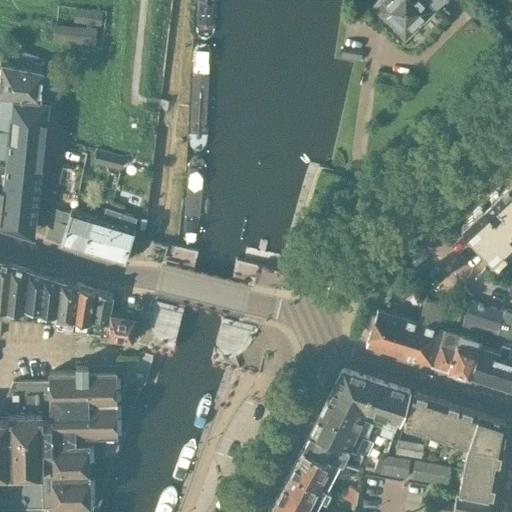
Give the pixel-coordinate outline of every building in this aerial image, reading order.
[(212,32),(213,0),(195,0),(194,32),(198,37),(202,38),(207,37),(212,32)] [(377,0),(374,4),(387,17),(388,16),(404,34),(431,9),(421,0),(377,0)] [(100,14),(75,11),(73,25),(99,27),(100,14)] [(96,30),(53,25),(51,41),(94,46),(96,30)] [(204,141),(208,42),(193,41),(188,141),(196,151),(204,141)] [(1,62),(0,70),(0,94),(13,96),(39,98),(43,70),(36,68),(38,56),(19,49),(18,53),(17,57),(16,65),(1,62)] [(0,222),(33,233),(49,99),(39,98),(13,96),(6,157),(0,211),(0,222)] [(97,148),(94,160),(121,167),(124,155),(97,148)] [(205,165),(203,156),(189,155),(187,163),(182,226),(184,239),(190,245),(197,239),(201,228),(205,165)] [(290,163),(267,247),(284,252),(308,168),(290,163)] [(266,168),(245,234),(262,239),(283,173),(266,168)] [(511,234),(511,183),(509,181),(490,198),(493,201),(486,208),(511,234)] [(511,238),(511,234),(486,208),(484,205),(461,225),(491,257),(511,238)] [(103,254),(117,209),(107,206),(103,217),(88,213),(78,246),(103,254)] [(49,217),(45,236),(61,241),(78,246),(88,213),(72,208),(71,212),(65,210),(62,221),(51,217),(49,217)] [(125,261),(135,227),(135,226),(134,226),(137,215),(117,209),(103,254),(125,261)] [(0,314),(5,316),(11,261),(0,257),(0,314)] [(22,318),(28,266),(11,261),(5,316),(22,318)] [(38,320),(44,271),(28,266),(22,318),(38,320)] [(54,322),(60,276),(44,271),(38,320),(54,322)] [(72,324),(79,282),(60,276),(54,322),(72,324)] [(91,315),(95,287),(79,282),(72,324),(71,329),(101,333),(103,316),(91,315)] [(110,317),(110,311),(113,293),(95,287),(91,315),(103,316),(110,317)] [(437,325),(444,303),(426,298),(420,320),(378,308),(376,312),(371,313),(368,323),(371,327),(366,343),(432,362),(442,326),(437,325)] [(459,330),(447,367),(469,374),(480,340),(480,337),(484,327),(496,331),(499,332),(511,335),(511,311),(503,309),(503,310),(490,306),(469,299),(459,330)] [(449,305),(446,304),(444,303),(437,325),(442,326),(432,362),(447,367),(459,330),(443,325),(449,305)] [(134,315),(110,311),(110,317),(103,316),(101,333),(132,337),(134,315)] [(511,387),(511,350),(480,340),(469,374),(511,387)] [(126,387),(126,386),(126,365),(88,365),(87,360),(76,360),(76,370),(49,371),(49,379),(13,380),(10,385),(7,395),(7,411),(0,411),(0,511),(41,511),(45,506),(51,506),(51,511),(75,511),(76,506),(90,505),(89,434),(116,434),(116,387),(126,387)] [(400,420),(410,389),(343,367),(329,395),(367,408),(400,420)] [(424,429),(435,397),(414,390),(403,422),(424,429)] [(358,427),(367,408),(329,395),(319,413),(358,427)] [(447,437),(458,405),(435,397),(424,429),(447,437)] [(468,444),(478,411),(458,405),(447,437),(468,444)] [(500,454),(507,421),(478,411),(468,444),(500,454)] [(319,413),(310,431),(350,446),(364,451),(369,453),(374,441),(366,438),(369,432),(358,427),(319,413)] [(310,431),(303,446),(341,459),(343,460),(358,465),(364,451),(350,446),(310,431)] [(424,444),(399,440),(397,451),(422,456),(424,444)] [(496,473),(500,454),(468,444),(464,467),(496,473)] [(327,485),(341,459),(303,446),(295,460),(294,461),(295,461),(292,466),(292,465),(292,466),(327,485)] [(411,459),(387,455),(386,459),(382,471),(408,476),(411,459)] [(382,471),(386,459),(378,457),(374,470),(382,471)] [(451,467),(443,465),(416,460),(413,477),(448,483),(451,467)] [(316,508),(327,485),(292,466),(291,467),(292,467),(284,481),(283,482),(283,483),(281,487),(280,488),(316,508)] [(492,494),(496,473),(464,467),(460,488),(492,494)] [(443,501),(445,487),(433,485),(431,499),(443,501)] [(313,511),(316,508),(280,488),(279,490),(280,490),(277,494),(276,495),(277,495),(269,510),(273,511),(313,511)] [(492,496),(492,494),(460,488),(460,490),(458,490),(455,503),(490,509),(491,501),(492,496)] [(355,503),(357,493),(350,489),(346,497),(355,503)] [(489,511),(490,509),(455,503),(443,501),(431,499),(429,509),(442,511),(489,511)]
